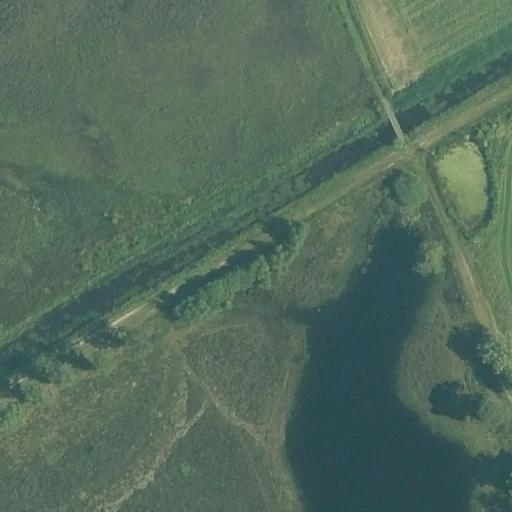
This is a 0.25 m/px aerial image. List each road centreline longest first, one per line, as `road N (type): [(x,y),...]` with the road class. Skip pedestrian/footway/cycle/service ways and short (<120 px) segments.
road 1 (track): [(0,399),(406,150)]
road 2 (track): [(511,386),(406,150)]
road 3 (track): [(406,150),(511,90)]
